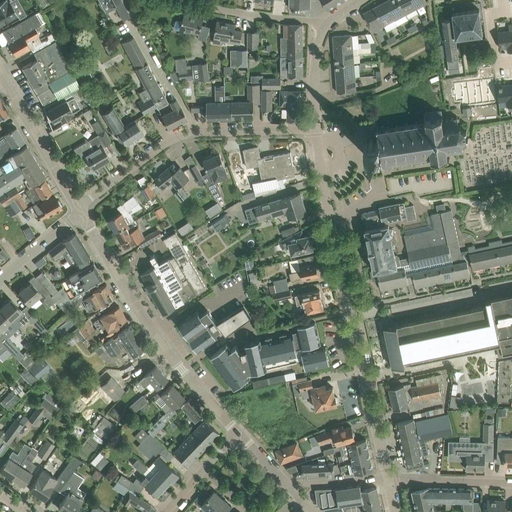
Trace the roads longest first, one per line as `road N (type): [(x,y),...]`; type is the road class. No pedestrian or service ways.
road 1 (residential): [(387,480),(316,129)]
road 2 (tertiary): [(239,435),(154,334),(78,211)]
road 3 (residential): [(78,211),(175,137),(316,129)]
road 4 (tertiary): [(78,211),(0,74)]
road 5 (residential): [(324,28),(181,0)]
road 6 (residential): [(387,480),(511,483)]
